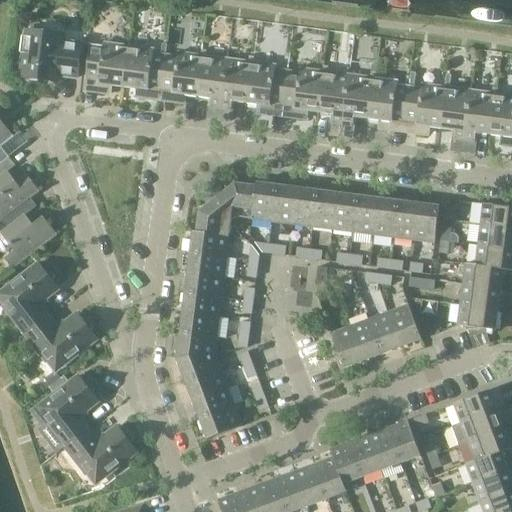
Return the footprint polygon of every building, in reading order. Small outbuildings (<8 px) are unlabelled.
[(60,74),(78,76),(83,42),(65,40),(66,34),(27,29),(27,35),(23,34),(21,51),(25,51),(21,75),(60,80),(60,74)] [(112,84),(125,86),(130,48),(91,43),(87,79),(100,81),(99,90),(111,92),(112,84)] [(161,99),(163,89),(162,89),(167,53),(166,53),(167,46),(158,45),(157,52),(130,48),(125,86),(138,87),(137,95),(161,99)] [(204,58),(167,53),(162,89),(163,89),(174,90),(173,100),(185,102),(186,94),(199,95),(204,58)] [(210,117),(220,118),(228,61),(204,58),(199,95),(212,97),(210,117)] [(234,100),(247,102),(251,64),(228,61),(220,118),(231,120),(234,100)] [(289,69),(251,64),(247,102),(260,103),(259,111),(270,113),(272,103),(284,105),(289,69)] [(308,110),(321,111),(326,74),(289,69),(284,105),(296,106),(295,116),(307,118),(308,110)] [(342,134),(350,77),(326,74),(321,111),(334,113),(331,133),(342,134)] [(355,116),(369,118),(374,80),(350,77),(342,134),(353,136),(355,116)] [(398,83),(374,80),(369,118),(382,119),(381,128),(392,129),(394,119),(406,121),(410,87),(397,85),(398,83)] [(430,126),(443,127),(448,90),(420,86),(420,88),(410,87),(406,121),(418,122),(417,132),(429,134),(430,126)] [(472,93),(448,90),(443,127),(456,129),(453,149),(464,150),(472,93)] [(478,132),(490,134),(495,96),(472,93),(464,150),(475,152),(478,132)] [(511,98),(495,96),(490,134),(504,135),(503,144),(511,144),(511,98)] [(0,163),(11,156),(2,145),(15,135),(0,115),(0,163)] [(0,220),(29,198),(41,190),(27,172),(17,180),(9,170),(0,176),(0,220)] [(258,182),(257,185),(237,183),(233,216),(254,218),(258,182)] [(258,182),(254,218),(274,221),(279,185),(258,182)] [(237,183),(201,211),(198,231),(195,230),(194,231),(231,236),(233,216),(237,183)] [(274,221),(294,223),(299,187),(279,185),(274,221)] [(299,187),(294,223),(314,226),(319,190),(299,187)] [(314,226),(335,229),(339,192),(319,190),(314,226)] [(339,192),(335,229),(355,231),(360,195),(339,192)] [(360,195),(355,231),(375,234),(380,198),(360,195)] [(36,207),(29,198),(0,220),(7,229),(2,232),(16,250),(6,257),(14,268),(59,234),(45,216),(35,224),(28,214),(36,207)] [(375,234),(395,236),(400,200),(380,198),(375,234)] [(400,200),(395,236),(416,239),(420,203),(400,200)] [(436,242),(441,206),(420,203),(416,239),(436,242)] [(511,207),(485,204),(482,224),(511,227),(511,207)] [(455,208),(446,207),(445,219),(454,221),(455,208)] [(511,248),(511,227),(482,224),(480,244),(511,248)] [(444,228),(442,240),(451,241),(453,229),(444,228)] [(231,236),(194,231),(192,252),(228,256),(231,236)] [(442,240),(441,253),(450,254),(451,241),(442,240)] [(264,252),(270,253),(272,244),(256,241),(264,252)] [(253,244),(251,260),(259,261),(260,254),(253,244)] [(272,244),(270,253),(286,255),(287,246),(272,244)] [(511,248),(480,244),(477,264),(477,265),(505,268),(505,269),(511,269),(511,248)] [(299,247),(297,256),(310,258),(311,249),(299,247)] [(324,251),(311,249),(310,258),(322,259),(324,251)] [(225,276),(228,256),(192,252),(189,272),(225,276)] [(336,264),(349,265),(350,256),(337,254),(336,264)] [(362,257),(350,256),(349,265),(361,267),(362,257)] [(388,270),(390,261),(377,259),(376,269),(388,270)] [(257,276),(259,261),(251,260),(248,275),(257,276)] [(402,262),(390,261),(388,270),(401,272),(402,262)] [(2,308),(23,335),(49,315),(38,302),(58,287),(52,280),(53,279),(54,278),(54,276),(54,275),(54,274),(54,273),(53,271),(52,270),(51,270),(50,269),(49,269),(47,269),(46,270),(45,270),(39,263),(4,290),(3,289),(0,291),(0,303),(3,307),(2,308)] [(423,265),(410,263),(408,273),(421,275),(423,265)] [(477,265),(477,264),(467,263),(464,283),(502,288),(505,269),(505,268),(477,265)] [(319,266),(318,278),(327,279),(328,267),(319,266)] [(223,297),(225,276),(189,272),(187,292),(223,297)] [(377,285),(379,275),(366,274),(365,283),(377,285)] [(391,277),(379,275),(377,285),(390,286),(391,277)] [(412,277),(411,286),(423,288),(425,278),(412,277)] [(325,292),(327,279),(318,278),(316,291),(325,292)] [(437,280),(425,278),(423,288),(436,289),(437,280)] [(464,283),(462,305),(500,309),(502,288),(464,283)] [(254,300),(256,288),(247,287),(245,299),(254,300)] [(223,297),(187,292),(184,312),(220,317),(223,297)] [(253,313),(254,300),(245,299),(244,312),(253,313)] [(410,304),(390,311),(403,345),(423,338),(410,304)] [(459,325),(464,325),(483,328),(497,329),(500,309),(462,305),(459,325)] [(384,353),(403,345),(390,311),(371,318),(384,353)] [(220,317),(184,312),(181,333),(218,337),(220,317)] [(84,320),(83,320),(78,313),(58,328),(49,315),(23,335),(45,365),(46,364),(54,373),(44,380),(50,387),(60,379),(56,374),(99,341),(91,330),(92,329),(92,328),(93,327),(93,325),(93,324),(93,323),(93,322),(92,321),(91,320),(90,319),(88,319),(87,319),(86,319),(84,320)] [(371,318),(352,325),(364,360),(384,353),(371,318)] [(250,334),(252,322),(243,321),(242,324),(241,323),(233,326),(223,335),(223,337),(219,336),(218,339),(223,339),(223,340),(241,334),(241,333),(250,334)] [(437,323),(426,327),(429,336),(440,331),(437,323)] [(332,333),(345,367),(364,360),(352,325),(332,333)] [(489,344),(483,328),(464,325),(465,329),(472,348),(472,350),(489,344)] [(216,352),(218,337),(181,333),(178,357),(216,352)] [(241,333),(241,334),(239,346),(248,347),(250,334),(241,333)] [(240,354),(245,366),(253,362),(249,351),(240,354)] [(216,352),(178,357),(187,380),(221,367),(216,352)] [(258,374),(253,362),(245,366),(249,377),(258,374)] [(187,380),(194,399),(228,386),(221,367),(187,380)] [(86,383),(85,384),(79,376),(68,385),(63,378),(60,380),(60,379),(50,387),(54,393),(34,409),(36,411),(24,420),(42,443),(52,436),(63,449),(89,429),(79,415),(98,400),(92,393),(93,392),(94,391),(95,390),(95,389),(95,387),(95,386),(94,385),(93,384),(92,383),(91,383),(90,382),(89,382),(87,382),(86,383)] [(252,386),(257,397),(265,394),(261,382),(252,386)] [(228,386),(194,399),(201,418),(236,405),(228,386)] [(456,404),(463,423),(498,410),(491,391),(456,404)] [(269,406),(265,394),(257,397),(261,409),(269,406)] [(209,438),(243,425),(236,405),(201,418),(209,438)] [(462,446),(470,443),(506,430),(498,410),(463,423),(455,426),(462,446)] [(415,418),(418,427),(427,424),(423,415),(415,418)] [(409,421),(389,428),(402,462),(421,455),(409,421)] [(124,433),(123,434),(118,426),(99,441),(89,429),(63,449),(85,478),(86,477),(95,488),(139,454),(131,443),(132,442),(133,441),(133,440),(134,439),(134,437),(133,436),(133,435),(132,434),(131,433),(130,432),(128,432),(127,432),(126,432),(124,433)] [(383,469),(402,462),(389,428),(370,435),(383,469)] [(468,465),(468,466),(511,449),(511,447),(506,430),(470,443),(477,462),(468,465)] [(370,435),(351,442),(363,477),(383,469),(370,435)] [(335,456),(345,484),(345,483),(363,477),(351,442),(331,449),(334,457),(335,456)] [(423,447),(428,459),(436,456),(432,444),(423,447)] [(511,450),(511,449),(468,466),(475,485),(511,471),(511,470),(505,453),(511,450)] [(348,491),(345,483),(345,484),(335,456),(334,457),(316,463),(329,498),(348,491)] [(436,456),(428,459),(432,471),(441,468),(436,456)] [(309,506),(329,498),(316,463),(296,471),(309,506)] [(289,511),(291,511),(309,506),(296,471),(277,478),(289,511)] [(511,471),(475,485),(482,504),(511,492),(511,471)] [(267,511),(289,511),(277,478),(258,485),(267,511)] [(431,487),(436,500),(445,496),(440,484),(431,487)] [(245,511),(267,511),(258,485),(239,492),(245,511)] [(223,511),(245,511),(239,492),(219,499),(223,511)] [(472,507),(473,511),(511,511),(511,492),(482,504),(472,507)] [(415,504),(418,511),(422,511),(431,509),(427,500),(415,504)]
